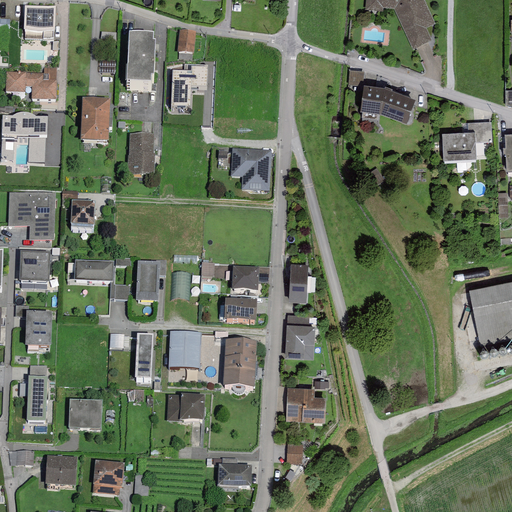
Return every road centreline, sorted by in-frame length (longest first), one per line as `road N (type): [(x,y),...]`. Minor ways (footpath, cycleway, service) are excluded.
road 1 (unclassified): [(285,131),(297,147),(394,511)]
road 2 (unclassified): [(285,131),(261,511)]
road 3 (residential): [(511,114),(290,43)]
road 4 (residential): [(290,43),(72,0)]
road 5 (track): [(388,488),(511,427)]
